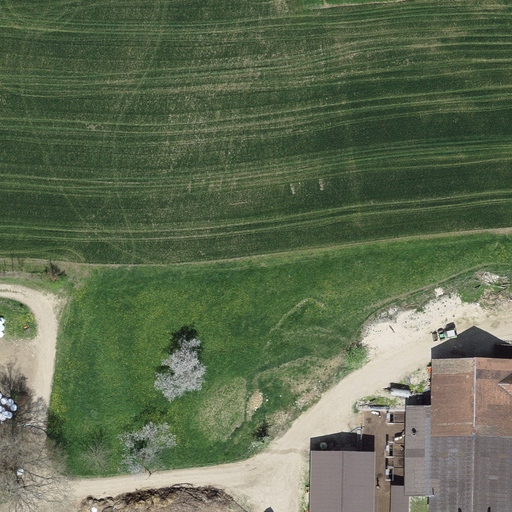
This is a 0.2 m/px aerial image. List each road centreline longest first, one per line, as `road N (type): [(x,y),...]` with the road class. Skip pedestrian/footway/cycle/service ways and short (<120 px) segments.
road 1 (track): [(23,494),(242,471),(276,455),(368,371),(410,349),(511,322)]
road 2 (track): [(0,288),(31,293),(47,312),(23,494)]
